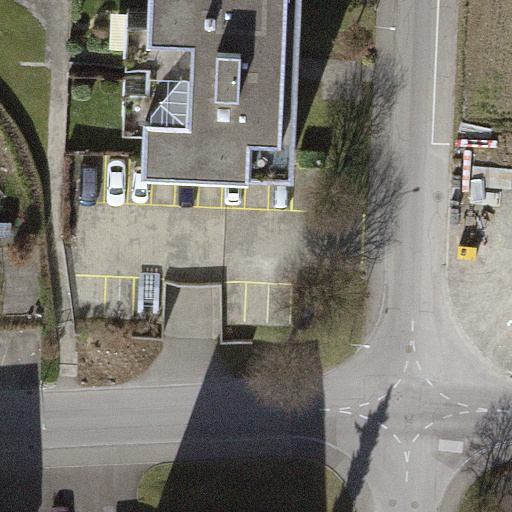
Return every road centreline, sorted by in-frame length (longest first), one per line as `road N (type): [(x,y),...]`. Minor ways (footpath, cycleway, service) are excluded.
road 1 (residential): [(425,0),(405,410)]
road 2 (residential): [(405,410),(0,423)]
